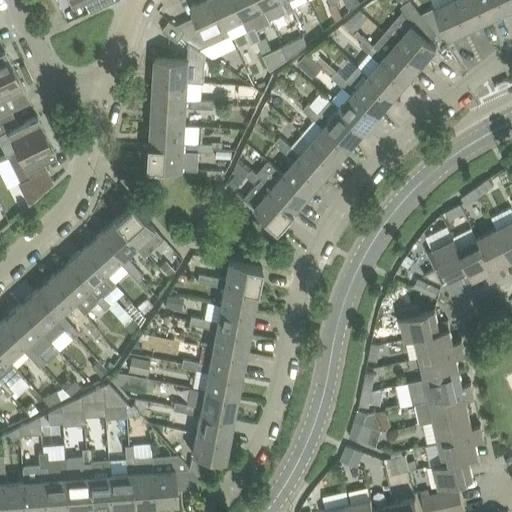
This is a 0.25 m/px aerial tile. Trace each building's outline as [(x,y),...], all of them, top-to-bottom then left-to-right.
[(112,0),(70,0),(72,4),(80,0),(83,0),(89,12),(112,0)] [(191,41),(201,48),(231,33),(226,24),(215,0),(199,0),(192,4),(197,14),(177,24),(186,30),(183,35),(191,41)] [(246,15),(239,0),(215,0),(226,24),(242,17),(246,15)] [(272,20),(271,18),(263,0),(239,0),(246,15),(242,17),(248,29),(256,25),(257,28),(272,20)] [(263,0),(271,18),(287,10),(282,0),(263,0)] [(282,0),(287,10),(295,7),(291,0),(282,0)] [(437,46),(430,40),(438,34),(412,0),(409,0),(402,6),(406,13),(414,21),(397,41),(423,62),(437,46)] [(470,26),(457,0),(448,0),(436,6),(450,36),(470,26)] [(490,17),(481,0),(457,0),(470,26),(490,17)] [(509,8),(505,0),(481,0),(490,17),(509,8)] [(301,19),(295,7),(287,10),(293,23),(301,19)] [(163,30),(179,40),(183,35),(186,30),(170,19),(163,30)] [(257,28),(256,25),(248,29),(254,41),(261,38),(257,28)] [(190,50),(191,41),(183,35),(179,40),(178,49),(190,50)] [(376,45),(365,36),(360,43),(370,52),(376,45)] [(409,79),(423,62),(397,41),(386,54),(383,57),(409,79)] [(264,53),(271,68),(289,56),(283,45),(264,53)] [(394,95),(409,79),(383,57),(386,54),(376,45),(370,52),(381,60),(369,73),(394,95)] [(0,49),(0,73),(14,66),(5,47),(0,49)] [(298,62),(314,76),(325,63),(309,50),(298,62)] [(189,80),(190,58),(157,56),(155,78),(189,80)] [(394,95),(369,73),(359,64),(347,77),(348,78),(358,87),(355,90),(380,112),(394,95)] [(24,85),(14,66),(0,73),(0,114),(0,115),(1,115),(12,110),(5,95),(24,85)] [(332,75),(342,84),(348,78),(347,77),(337,69),(332,75)] [(188,97),(189,80),(155,78),(154,100),(188,102),(187,106),(201,107),(201,98),(188,97)] [(366,128),(380,112),(355,90),(358,87),(348,78),(342,84),(352,93),(341,106),(366,128)] [(366,128),(341,106),(331,97),(319,111),(329,120),(327,123),(352,144),(366,128)] [(215,99),(201,98),(201,107),(214,107),(215,99)] [(186,123),(187,106),(188,102),(154,100),(153,121),(186,123)] [(303,108),(314,117),(319,111),(309,102),(303,108)] [(19,124),(12,110),(1,115),(0,115),(0,114),(0,142),(6,154),(8,153),(47,134),(38,115),(19,124)] [(338,161),(352,144),(327,123),(329,120),(319,111),(314,117),(324,126),(312,139),(338,161)] [(185,141),(186,123),(153,121),(152,143),(185,145),(185,149),(198,150),(199,141),(185,141)] [(56,153),(47,134),(8,153),(21,180),(19,182),(29,203),(54,181),(43,159),(56,153)] [(275,141),(285,150),(291,144),(280,135),(275,141)] [(324,177),(338,161),(312,139),(301,152),(298,156),(324,177)] [(213,142),(199,141),(198,150),(212,151),(213,142)] [(184,167),(185,149),(185,145),(152,143),(151,166),(184,167)] [(309,194),(324,177),(298,156),(301,152),(291,144),(285,150),(295,159),(284,172),(309,194)] [(252,168),(249,171),(247,174),(257,183),(263,177),(252,168)] [(295,210),(309,194),(284,172),(273,185),(270,188),(295,210)] [(281,227),(295,210),(270,188),(273,185),(263,177),(257,183),(245,197),(281,227)] [(489,177),(475,186),(480,194),(494,184),(489,177)] [(467,203),(480,194),(475,186),(462,196),(467,203)] [(144,255),(164,237),(133,202),(116,217),(138,242),(135,245),(144,255)] [(465,210),(461,202),(446,210),(450,218),(465,210)] [(138,242),(116,217),(100,231),(122,256),(119,259),(128,269),(134,264),(125,254),(135,245),(138,242)] [(511,218),(497,226),(511,255),(511,218)] [(511,257),(511,255),(497,226),(478,236),(497,275),(505,272),(501,264),(511,257)] [(122,256),(100,231),(84,246),(106,271),(119,259),(122,256)] [(459,245),(455,236),(428,250),(436,267),(424,272),(424,273),(442,281),(463,271),(467,280),(474,277),(459,245)] [(497,275),(478,236),(459,245),(474,277),(487,271),(491,279),(497,275)] [(106,271),(84,246),(68,260),(90,285),(87,288),(96,298),(102,292),(104,294),(117,282),(106,271)] [(258,288),(262,265),(229,259),(226,277),(225,281),(258,288)] [(87,288),(90,285),(68,260),(51,275),(74,299),(85,312),(98,300),(105,308),(111,303),(104,294),(102,292),(96,298),(87,288)] [(143,274),(134,264),(128,269),(137,279),(143,274)] [(211,283),(213,275),(199,272),(198,280),(211,283)] [(74,299),(51,275),(35,289),(57,314),(54,317),(63,327),(69,321),(60,311),(74,299)] [(254,309),(258,288),(225,281),(226,277),(213,275),(211,283),(224,285),(221,302),(254,309)] [(57,314),(35,289),(19,304),(52,341),(65,329),(63,327),(54,317),(57,314)] [(250,330),(254,309),(221,302),(218,320),(217,324),(250,330)] [(52,341),(19,304),(3,318),(25,343),(22,346),(31,356),(37,350),(39,352),(52,341)] [(400,308),(404,328),(407,337),(416,335),(451,327),(449,319),(439,321),(436,307),(421,311),(419,304),(400,308)] [(203,325),(205,317),(191,314),(190,323),(203,325)] [(246,351),(250,330),(217,324),(218,320),(205,317),(203,325),(216,328),(213,345),(246,351)] [(25,343),(3,318),(0,320),(0,347),(9,357),(22,346),(25,343)] [(79,332),(69,321),(63,327),(65,329),(72,337),(79,332)] [(454,340),(451,327),(416,335),(421,356),(464,346),(462,338),(454,340)] [(381,343),(372,341),(369,357),(378,359),(381,343)] [(242,373),(246,351),(213,345),(210,362),(209,366),(242,373)] [(457,355),(466,353),(464,346),(421,356),(426,377),(460,369),(457,355)] [(22,372),(9,357),(0,347),(0,383),(5,379),(9,384),(22,372)] [(39,352),(37,350),(31,356),(40,366),(46,361),(39,352)] [(131,356),(129,371),(147,374),(150,359),(131,356)] [(195,368),(197,360),(183,357),(182,365),(195,368)] [(238,394),(242,373),(209,366),(210,362),(197,360),(195,368),(208,370),(205,388),(238,394)] [(474,388),(472,380),(463,382),(460,369),(426,377),(411,380),(416,401),(474,388)] [(372,389),(375,373),(366,371),(363,387),(372,389)] [(0,391),(2,389),(8,395),(14,389),(5,379),(0,383),(0,391)] [(369,405),(372,389),(363,387),(359,404),(369,405)] [(234,415),(238,394),(205,388),(202,405),(201,409),(234,415)] [(435,419),(470,411),(467,398),(475,396),(474,388),(416,401),(421,422),(435,419)] [(187,411),(189,402),(175,400),(173,408),(187,411)] [(230,436),(234,415),(201,409),(202,405),(189,402),(187,411),(200,413),(197,430),(230,436)] [(62,405),(48,412),(49,423),(63,422),(62,405)] [(473,424),(470,411),(435,419),(440,440),(483,430),(481,423),(473,424)] [(41,415),(24,423),(25,435),(42,434),(41,415)] [(358,438),(364,422),(355,420),(350,436),(358,438)] [(367,441),(369,434),(372,425),(364,422),(358,438),(367,441)] [(225,459),(230,436),(197,430),(193,452),(225,459)] [(476,440),(485,438),(483,430),(440,440),(445,460),(445,461),(479,453),(476,440)] [(156,502),(153,469),(152,453),(135,455),(134,443),(125,444),(126,458),(135,457),(136,470),(132,471),(134,504),(156,502)] [(349,462),(355,447),(347,443),(341,459),(349,462)] [(110,472),(111,472),(110,457),(92,458),(91,447),(82,447),(83,454),(83,461),(92,460),(93,474),(89,474),(91,507),(113,506),(110,472)] [(363,450),(355,447),(349,462),(357,465),(363,450)] [(69,509),(65,455),(48,457),(47,450),(43,450),(39,450),(39,462),(40,464),(48,464),(49,477),(45,477),(47,511),(69,509)] [(410,468),(406,452),(397,454),(401,471),(410,468)] [(448,489),(460,487),(459,481),(474,477),(471,463),(481,461),(479,453),(445,461),(445,460),(435,462),(441,490),(448,489)] [(91,507),(89,474),(93,474),(92,460),(83,461),(83,454),(65,455),(69,509),(91,507)] [(401,471),(397,454),(384,457),(388,474),(401,471)] [(134,504),(132,471),(136,470),(135,457),(126,458),(127,471),(111,472),(110,472),(113,506),(134,504)] [(200,478),(204,460),(192,458),(190,466),(200,478)] [(47,511),(45,477),(49,477),(48,464),(40,464),(39,462),(23,463),(24,479),(23,479),(25,511),(28,511),(29,511),(44,511),(47,511)] [(200,478),(190,466),(153,469),(156,502),(159,502),(159,506),(174,505),(173,501),(178,501),(177,489),(198,487),(200,478)] [(25,511),(23,479),(6,480),(2,481),(4,511),(25,511)] [(452,511),(455,511),(465,510),(460,487),(448,489),(452,511)] [(452,511),(448,489),(441,490),(435,492),(439,511),(452,511)] [(439,511),(435,492),(422,495),(426,511),(439,511)] [(374,511),(374,506),(372,496),(350,501),(352,511),(374,511)] [(419,511),(420,511),(416,496),(395,501),(397,511),(419,511)] [(352,511),(350,501),(322,507),(322,511),(352,511)] [(397,511),(395,501),(374,506),(374,511),(397,511)]
